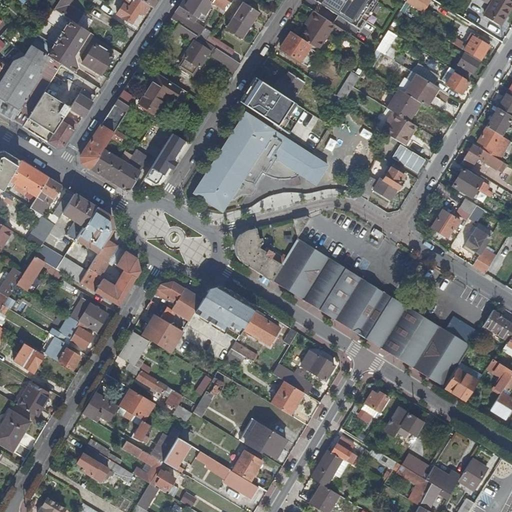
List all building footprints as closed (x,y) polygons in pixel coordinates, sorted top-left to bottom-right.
[(56,8),(78,24),(86,12),(70,2),(71,0),(61,0),(59,2),(56,8)] [(98,0),(97,0),(94,4),(104,11),(107,6),(98,0)] [(142,0),(129,0),(133,2),(130,7),(124,3),(117,13),(132,23),(141,9),(146,13),(151,5),(142,0)] [(209,0),(189,0),(188,3),(201,12),(204,14),(210,5),(210,0),(209,0)] [(225,11),(232,0),(212,0),(211,2),(225,11)] [(311,0),(305,0),(303,4),(312,10),(316,12),(320,6),(311,0)] [(406,0),(406,1),(401,10),(408,14),(414,5),(426,12),(433,0),(406,0)] [(511,5),(511,2),(508,0),(486,0),(493,4),(486,16),(500,25),(511,5)] [(243,1),(226,27),(243,38),(259,12),(243,1)] [(185,2),(177,13),(187,20),(189,18),(195,22),(201,12),(188,3),(185,2)] [(320,6),(316,12),(329,21),(333,14),(320,6)] [(78,24),(56,8),(48,21),(76,40),(76,38),(82,42),(90,31),(78,24)] [(316,12),(312,10),(309,16),(312,18),(310,21),(299,37),(311,45),(311,46),(318,50),(319,51),(335,25),(329,21),(316,12)] [(179,23),(184,26),(187,20),(177,13),(173,19),(179,23)] [(396,17),(389,30),(397,35),(405,22),(396,17)] [(173,19),(172,18),(167,25),(174,30),(179,23),(173,19)] [(198,35),(200,36),(205,28),(195,22),(189,18),(187,20),(184,26),(195,33),(198,35)] [(184,26),(179,23),(174,30),(181,35),(190,41),(195,33),(184,26)] [(200,36),(206,41),(211,33),(212,32),(205,28),(200,36)] [(181,35),(174,30),(170,36),(177,40),(181,35)] [(389,30),(377,49),(381,52),(388,57),(400,37),(397,35),(389,30)] [(0,94),(30,49),(24,45),(0,83),(0,72),(5,64),(0,59),(0,49),(11,37),(6,33),(0,40),(0,94)] [(211,33),(206,41),(214,45),(231,57),(236,50),(211,33)] [(311,45),(291,33),(280,50),(300,63),(300,62),(308,66),(318,50),(311,46),(311,45)] [(468,44),(465,50),(481,60),(491,43),(475,33),(468,44)] [(39,34),(31,46),(62,65),(75,73),(78,67),(70,53),(56,44),(56,45),(39,34)] [(200,36),(198,35),(193,42),(184,55),(186,57),(181,65),(194,73),(199,65),(201,66),(210,51),(214,45),(206,41),(200,36)] [(454,43),(465,50),(468,44),(457,37),(454,43)] [(95,45),(84,62),(101,74),(112,56),(95,45)] [(231,57),(214,45),(210,51),(213,53),(212,55),(222,62),(219,67),(228,73),(226,77),(230,79),(241,63),(231,57)] [(50,85),(62,65),(31,46),(30,49),(0,94),(0,111),(24,126),(46,91),(50,85)] [(375,51),(365,67),(370,70),(381,52),(377,49),(375,51)] [(480,62),(466,53),(460,64),(474,73),(480,62)] [(471,81),(455,71),(455,72),(449,68),(441,80),(447,84),(447,85),(462,95),(471,81)] [(411,81),(416,73),(411,70),(406,78),(411,81)] [(280,79),(276,87),(295,99),(306,81),(290,71),(284,81),(280,79)] [(336,96),(344,102),(353,87),(359,77),(351,72),(336,96)] [(411,81),(405,92),(420,101),(428,106),(439,88),(416,73),(411,81)] [(181,89),(159,74),(139,103),(156,114),(167,96),(174,100),(181,89)] [(401,89),(405,92),(411,81),(406,78),(404,77),(397,87),(401,89)] [(271,88),(255,78),(243,97),(259,107),(271,88)] [(46,91),(71,107),(75,101),(50,85),(46,91)] [(97,96),(84,88),(80,94),(93,102),(97,96)] [(405,92),(401,89),(388,109),(395,112),(408,121),(420,101),(405,92)] [(444,103),(449,97),(441,90),(436,96),(444,103)] [(67,114),(71,107),(46,91),(24,126),(49,142),(67,114)] [(511,96),(507,93),(499,106),(511,114),(511,96)] [(93,102),(80,94),(75,101),(71,107),(84,116),(93,102)] [(130,106),(119,99),(103,124),(115,131),(117,128),(130,106)] [(511,119),(511,114),(499,106),(487,125),(489,126),(508,138),(511,134),(505,130),(511,119)] [(275,130),(247,111),(219,154),(221,155),(197,192),(216,205),(221,198),(227,203),(229,200),(230,201),(231,201),(232,201),(233,201),(234,201),(235,201),(236,201),(237,200),(238,199),(239,199),(240,198),(241,197),(242,197),(243,197),(244,196),(246,196),(247,196),(248,196),(249,196),(250,196),(251,196),(252,196),(253,195),(254,195),(255,194),(256,193),(256,192),(257,191),(257,190),(257,189),(257,188),(257,187),(256,186),(256,185),(264,173),(267,175),(267,174),(270,175),(272,176),(274,177),(278,178),(281,178),(284,178),(287,178),(290,178),(292,178),(292,179),(293,178),(295,178),(297,177),(298,177),(300,176),(297,175),(299,171),(302,173),(316,182),(324,169),(326,171),(329,166),(279,132),(276,137),(272,134),(275,130)] [(408,121),(395,112),(388,124),(392,126),(387,134),(409,148),(412,142),(409,141),(418,127),(408,121)] [(64,145),(80,122),(67,114),(49,142),(59,148),(64,145)] [(115,131),(103,124),(79,161),(93,169),(105,149),(113,135),(115,131)] [(388,124),(383,132),(387,134),(392,126),(388,124)] [(511,140),(508,138),(489,126),(479,142),(486,147),(484,150),(500,160),(511,141),(511,140)] [(409,141),(412,142),(421,128),(418,127),(409,141)] [(115,131),(113,135),(123,140),(127,134),(117,128),(115,131)] [(184,140),(172,133),(166,142),(178,149),(184,140)] [(392,157),(417,174),(426,160),(401,143),(392,157)] [(484,150),(472,143),(461,163),(470,169),(477,157),(501,171),(506,164),(500,160),(484,150)] [(105,149),(93,169),(125,189),(133,188),(143,173),(129,164),(121,160),(105,149)] [(133,157),(129,164),(143,173),(151,159),(137,150),(133,157)] [(22,161),(6,151),(0,151),(0,186),(4,190),(10,180),(22,161)] [(161,151),(145,178),(156,184),(171,158),(161,151)] [(126,153),(121,160),(129,164),(133,157),(126,153)] [(49,178),(22,161),(10,180),(15,184),(12,188),(25,195),(27,192),(37,199),(49,178)] [(404,171),(390,162),(384,172),(385,172),(380,180),(378,179),(376,182),(368,176),(358,195),(367,200),(373,190),(390,201),(404,178),(403,177),(404,175),(403,174),(404,171)] [(482,180),(463,169),(453,186),(473,197),(482,180)] [(37,199),(32,208),(42,214),(59,184),(49,178),(37,199)] [(68,203),(74,193),(67,189),(62,199),(68,203)] [(261,209),(300,202),(298,192),(259,198),(261,209)] [(96,207),(74,193),(68,203),(62,212),(74,219),(84,226),(96,207)] [(471,215),(476,205),(464,198),(459,207),(471,215)] [(62,212),(68,203),(62,199),(54,211),(60,215),(62,212)] [(484,210),(476,205),(471,215),(470,217),(477,221),(484,210)] [(84,226),(77,238),(100,252),(109,239),(116,229),(111,216),(96,207),(84,226)] [(460,219),(444,209),(438,219),(438,218),(433,226),(448,235),(453,227),(454,228),(460,219)] [(42,244),(55,223),(45,216),(30,241),(40,248),(42,244)] [(310,218),(310,216),(296,219),(297,220),(300,235),(310,218)] [(77,238),(84,226),(74,219),(65,234),(75,240),(77,238)] [(0,253),(14,231),(0,222),(0,253)] [(464,245),(480,255),(484,247),(491,237),(476,227),(464,245)] [(261,236),(259,228),(245,231),(243,232),(241,233),(239,235),(237,238),(236,240),(235,244),(235,246),(235,249),(235,251),(240,259),(263,274),(274,254),(275,252),(267,247),(265,249),(261,246),(264,240),(263,236),(261,236)] [(178,244),(180,235),(170,232),(168,241),(178,244)] [(324,312),(350,270),(298,237),(284,260),(272,280),(324,312)] [(117,244),(109,239),(100,252),(97,256),(106,262),(107,261),(108,259),(117,244)] [(40,248),(35,255),(45,261),(57,269),(64,258),(42,244),(40,248)] [(127,250),(117,244),(108,259),(118,265),(127,250)] [(484,247),(480,255),(492,262),(496,255),(484,247)] [(123,279),(131,284),(141,268),(137,256),(127,250),(118,265),(126,270),(121,278),(123,279)] [(274,254),(263,274),(272,280),(284,260),(274,254)] [(24,273),(17,284),(27,290),(43,264),(45,261),(35,255),(24,273)] [(473,265),(485,273),(492,262),(480,255),(473,265)] [(64,258),(57,269),(63,272),(80,282),(89,270),(65,256),(64,258)] [(106,262),(97,256),(89,270),(80,282),(89,287),(97,275),(99,272),(106,262)] [(57,269),(45,261),(43,264),(48,268),(47,270),(60,277),(63,272),(57,269)] [(106,262),(99,272),(102,274),(109,263),(107,261),(106,262)] [(0,289),(1,290),(9,295),(17,284),(24,273),(13,266),(0,286),(0,289)] [(367,327),(387,293),(350,270),(324,312),(351,330),(354,331),(367,327)] [(97,275),(89,287),(111,300),(119,287),(97,275)] [(119,287),(111,300),(119,305),(131,284),(123,279),(119,287)] [(64,280),(60,286),(70,293),(74,287),(64,280)] [(178,299),(186,287),(174,280),(161,283),(155,293),(166,300),(170,294),(178,299)] [(204,298),(194,314),(237,340),(244,328),(246,325),(254,312),(257,306),(223,285),(211,287),(204,298)] [(194,314),(204,298),(186,287),(178,299),(174,307),(173,309),(166,320),(184,331),(194,314)] [(0,310),(4,303),(9,295),(1,290),(0,292),(0,310)] [(367,327),(354,331),(376,345),(395,356),(392,343),(413,309),(402,303),(387,293),(367,327)] [(78,314),(87,299),(77,294),(66,311),(76,317),(78,314)] [(170,294),(166,300),(165,302),(174,307),(178,299),(170,294)] [(13,298),(9,295),(4,303),(8,306),(13,298)] [(82,317),(82,319),(98,329),(106,316),(104,315),(99,312),(101,308),(87,299),(78,314),(82,317)] [(155,313),(166,320),(173,309),(164,304),(163,306),(152,299),(147,308),(155,313)] [(8,306),(4,303),(0,310),(0,323),(4,326),(6,321),(5,320),(10,313),(8,312),(11,307),(8,306)] [(442,327),(413,309),(392,343),(395,356),(416,369),(442,327)] [(494,310),(483,326),(492,332),(492,331),(501,318),(502,315),(494,310)] [(254,312),(246,325),(263,335),(271,322),(254,312)] [(166,320),(155,313),(143,334),(150,339),(171,352),(184,331),(166,320)] [(79,320),(72,316),(65,329),(56,323),(51,331),(60,337),(67,340),(77,323),(79,320)] [(511,324),(501,318),(492,331),(509,341),(511,335),(511,324)] [(6,321),(4,326),(6,327),(9,329),(14,321),(9,319),(8,322),(6,321)] [(90,327),(79,320),(77,323),(82,327),(88,330),(90,327)] [(246,325),(244,328),(272,345),(281,329),(271,322),(263,335),(246,325)] [(9,329),(6,327),(0,335),(0,338),(2,340),(9,329)] [(97,331),(90,327),(88,330),(82,327),(74,341),(87,348),(97,331)] [(457,368),(471,345),(442,327),(416,369),(445,387),(457,368)] [(291,344),(298,332),(292,328),(285,341),(291,344)] [(143,334),(134,329),(119,355),(132,362),(135,365),(136,363),(140,356),(150,339),(143,334)] [(67,340),(60,337),(50,355),(74,370),(82,356),(68,347),(70,343),(67,340)] [(237,341),(232,348),(246,356),(255,362),(259,355),(237,341)] [(23,366),(33,349),(23,343),(13,360),(23,366)] [(246,356),(232,348),(227,357),(226,358),(240,367),(246,356)] [(44,356),(33,349),(23,366),(34,373),(44,356)] [(311,352),(303,366),(327,380),(336,365),(319,355),(318,355),(311,352)] [(140,356),(136,363),(150,372),(152,366),(143,361),(144,359),(140,356)] [(511,370),(497,361),(493,359),(489,366),(505,376),(494,394),(499,397),(502,391),(505,386),(510,379),(511,375),(511,370)] [(135,365),(132,362),(128,369),(139,376),(143,370),(135,365)] [(279,365),(274,373),(287,381),(304,392),(307,394),(312,385),(279,365)] [(457,368),(445,387),(468,401),(479,382),(457,368)] [(160,381),(143,370),(139,376),(138,378),(155,389),(160,381)] [(212,377),(206,373),(196,391),(201,394),(212,377)] [(214,378),(209,386),(219,393),(225,384),(214,378)] [(186,396),(160,381),(155,389),(171,398),(168,403),(178,409),(180,405),(186,396)] [(304,392),(287,381),(273,404),(291,414),(304,392)] [(33,382),(20,403),(38,414),(51,392),(33,382)] [(155,403),(132,388),(121,406),(144,421),(155,403)] [(379,394),(372,390),(361,410),(375,418),(389,396),(381,391),(379,394)] [(198,404),(194,412),(201,416),(214,395),(207,391),(198,404)] [(499,397),(491,409),(505,417),(511,406),(511,397),(502,391),(499,397)] [(119,405),(97,392),(88,407),(100,415),(110,420),(119,405)] [(193,412),(180,405),(178,409),(174,414),(187,422),(193,412)] [(398,424),(406,410),(399,406),(384,431),(394,437),(401,425),(398,424)] [(100,415),(88,407),(84,413),(97,420),(100,415)] [(12,408),(0,429),(0,440),(12,448),(20,435),(22,437),(32,419),(12,408)] [(424,421),(406,410),(398,424),(401,425),(416,435),(424,421)] [(152,426),(146,422),(136,437),(148,444),(151,439),(146,436),(152,426)] [(258,422),(246,442),(261,451),(262,449),(277,458),(287,441),(272,432),(273,431),(258,422)] [(169,436),(176,440),(178,437),(182,431),(175,426),(169,436)] [(182,431),(178,437),(189,443),(190,444),(196,434),(184,427),(182,431)] [(164,461),(176,440),(169,436),(166,434),(153,455),(164,461)] [(20,435),(12,448),(15,449),(22,437),(20,435)] [(341,436),(333,450),(350,461),(358,465),(363,458),(348,449),(352,443),(341,436)] [(189,443),(178,437),(176,440),(164,461),(174,467),(189,443)] [(93,439),(89,445),(100,452),(104,446),(93,439)] [(153,455),(129,440),(125,448),(152,465),(147,472),(140,468),(136,474),(151,483),(153,478),(157,471),(164,461),(153,455)] [(100,452),(89,445),(78,462),(88,468),(86,472),(102,482),(105,476),(109,478),(111,476),(113,477),(116,473),(129,482),(135,473),(125,467),(115,461),(100,452)] [(333,450),(329,448),(312,476),(323,482),(328,485),(334,475),(340,478),(350,461),(333,450)] [(208,463),(212,457),(201,450),(198,457),(208,463)] [(245,450),(234,469),(251,480),(263,460),(245,450)] [(410,451),(403,463),(405,465),(424,476),(427,470),(431,464),(410,451)] [(398,461),(384,452),(379,459),(394,468),(398,461)] [(118,457),(115,461),(125,467),(128,463),(118,457)] [(226,477),(231,468),(212,457),(208,463),(207,465),(226,477)] [(463,474),(460,479),(476,488),(488,468),(472,459),(463,474)] [(434,482),(422,504),(437,511),(445,496),(449,498),(460,479),(463,474),(454,468),(451,473),(436,464),(431,472),(427,478),(434,482)] [(424,476),(405,465),(401,473),(416,482),(408,495),(422,504),(434,482),(427,478),(431,472),(427,470),(424,476)] [(234,469),(231,468),(226,477),(224,480),(253,496),(259,485),(251,480),(234,469)] [(157,471),(153,478),(159,481),(163,475),(157,471)] [(163,475),(159,481),(158,483),(168,489),(175,479),(164,472),(163,475)] [(328,485),(323,482),(311,502),(327,511),(328,511),(340,492),(328,485)] [(151,483),(138,504),(146,509),(159,488),(151,483)] [(186,491),(181,500),(192,507),(197,498),(186,491)] [(64,511),(67,507),(49,496),(38,511),(64,511)] [(469,511),(475,502),(468,497),(458,511),(469,511)] [(100,511),(82,500),(75,511),(100,511)]
